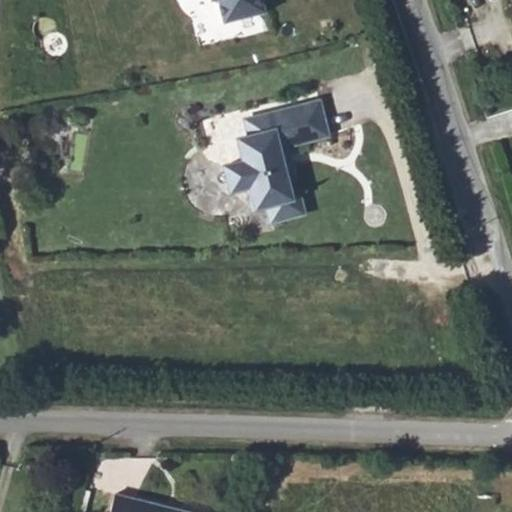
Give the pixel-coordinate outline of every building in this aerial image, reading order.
[(217,0),(223,21),(265,11),(262,0),(217,0)] [(284,144),(326,133),(317,99),(248,117),(252,133),(248,134),(252,150),(242,153),(243,159),(249,183),(251,190),(262,187),(266,203),(270,202),(274,218),(302,211),(297,193),(290,195),(280,154),(286,153),(284,144)] [(252,133),(248,117),(243,118),(248,134),(252,133)] [(252,150),(248,134),(238,137),(242,153),(252,150)] [(249,183),(243,159),(224,164),(230,188),(249,183)] [(262,187),(251,190),(255,205),(266,203),(262,187)] [(270,202),(266,203),(270,219),(274,218),(270,202)] [(193,511),(113,492),(108,511),(193,511)]
